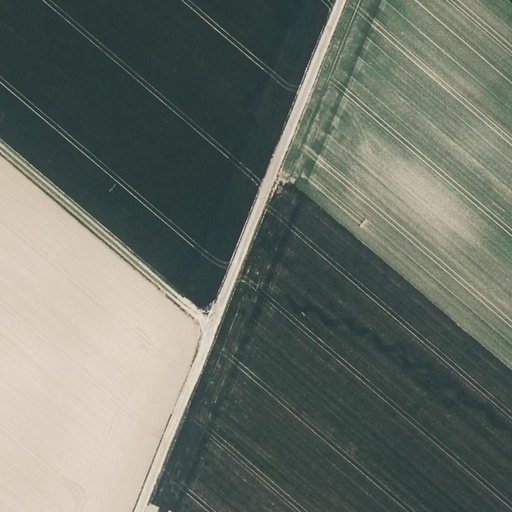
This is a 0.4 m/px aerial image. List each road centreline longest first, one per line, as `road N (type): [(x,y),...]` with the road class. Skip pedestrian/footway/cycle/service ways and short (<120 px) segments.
road 1 (track): [(141,511),(345,0)]
road 2 (track): [(213,331),(0,151)]
